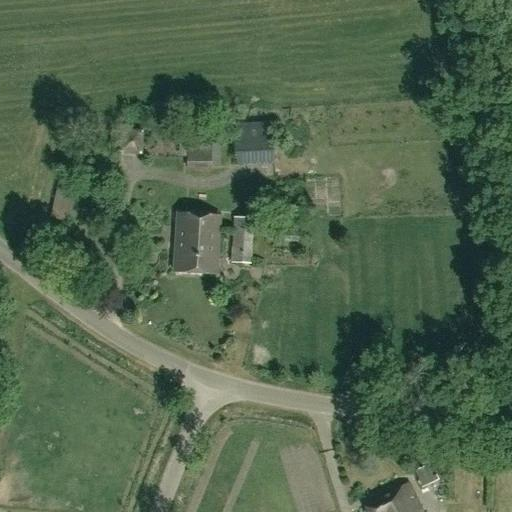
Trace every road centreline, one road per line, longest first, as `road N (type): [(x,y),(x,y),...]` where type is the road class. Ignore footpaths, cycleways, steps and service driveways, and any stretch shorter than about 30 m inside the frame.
road 1 (unclassified): [(511,432),(209,382)]
road 2 (unclassified): [(209,382),(129,342),(0,255)]
road 3 (unclassified): [(155,511),(209,382)]
